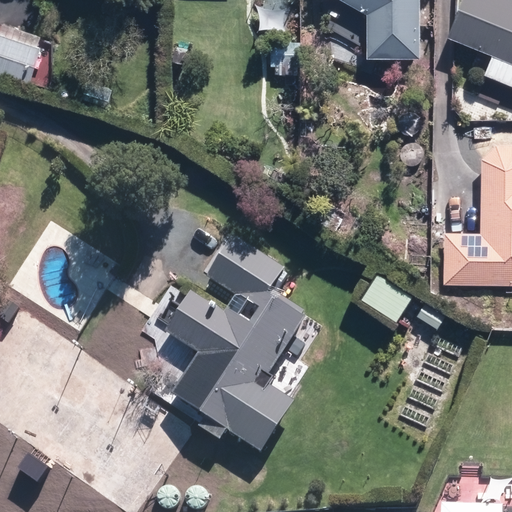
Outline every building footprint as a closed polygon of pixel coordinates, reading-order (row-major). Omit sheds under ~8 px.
[(430,0),(358,0),(375,10),(374,54),(429,55),(430,0)] [(511,0),(471,0),(459,33),(501,49),(493,72),(511,78),(511,0)] [(294,5),(265,4),(264,26),(293,28),(294,5)] [(5,29),(0,27),(0,68),(40,82),(55,36),(8,21),(5,29)] [(304,41),(280,40),(279,72),(302,73),(304,41)] [(401,129),(404,132),(407,134),(410,134),(414,133),(417,132),(419,129),(420,126),(420,122),(419,119),(417,116),(414,114),(411,113),(408,113),(405,115),(402,117),(400,120),(400,123),(400,126),(401,129)] [(404,160),(407,162),(410,164),(413,164),(417,164),(420,162),(422,159),(423,156),(423,153),(422,149),(420,146),(417,144),(414,144),(410,144),(407,145),(405,147),(403,150),(402,153),(403,157),(404,160)] [(511,146),(496,146),(483,161),(481,234),(441,233),(440,286),(511,287),(511,146)] [(267,452),(299,401),(262,378),(268,368),(277,374),(315,313),(279,291),(292,270),(238,236),(213,276),(241,294),(233,307),(201,288),(173,332),(204,352),(172,404),(225,437),(230,429),(267,452)] [(417,291),(390,272),(374,295),(400,314),(417,291)] [(7,298),(0,308),(0,317),(7,322),(18,305),(7,298)] [(48,467),(27,452),(16,467),(37,482),(48,467)] [(160,503),(162,506),(165,507),(169,508),(172,507),(175,505),(177,502),(178,499),(179,496),(178,492),(175,490),(173,488),(169,487),(166,487),(163,488),(160,490),(158,493),(158,497),(158,500),(160,503)] [(190,503),(193,506),(196,507),(199,508),(203,507),(206,505),(208,503),(209,499),(209,496),(208,493),(206,490),(203,488),(200,487),(196,487),(193,488),(191,491),(189,493),(188,497),(189,500),(190,503)] [(509,511),(510,504),(451,502),(450,511),(509,511)]
